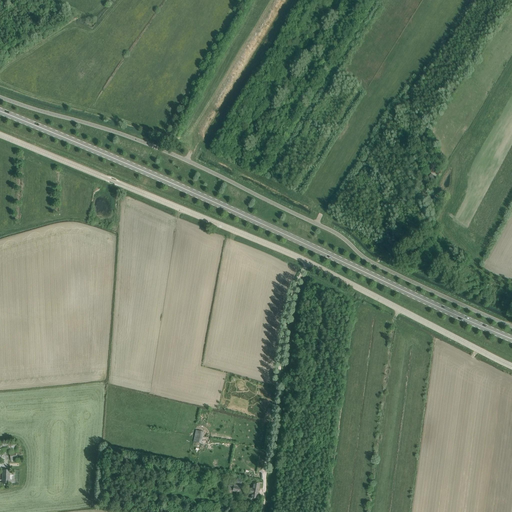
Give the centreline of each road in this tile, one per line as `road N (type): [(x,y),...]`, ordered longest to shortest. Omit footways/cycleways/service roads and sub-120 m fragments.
road 1 (unclassified): [(511,366),(306,261),(0,135)]
road 2 (secondary): [(511,338),(0,111)]
road 3 (track): [(306,261),(287,312),(262,486)]
